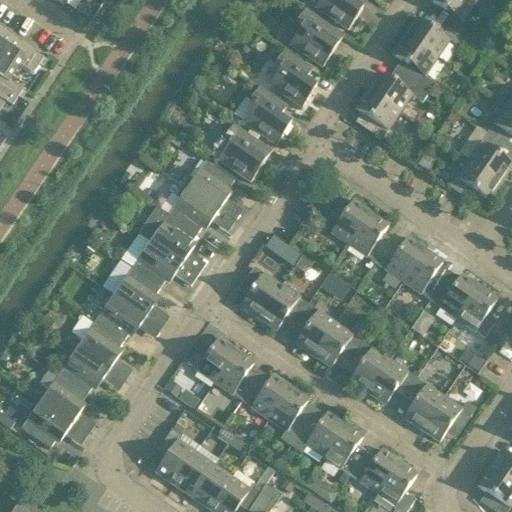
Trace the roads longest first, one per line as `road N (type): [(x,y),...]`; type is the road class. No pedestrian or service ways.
road 1 (residential): [(445,466),(199,304)]
road 2 (residential): [(161,511),(117,481),(106,454),(199,304)]
road 3 (residential): [(199,304),(307,139)]
road 4 (residential): [(475,242),(307,139)]
road 5 (residential): [(307,139),(403,0)]
